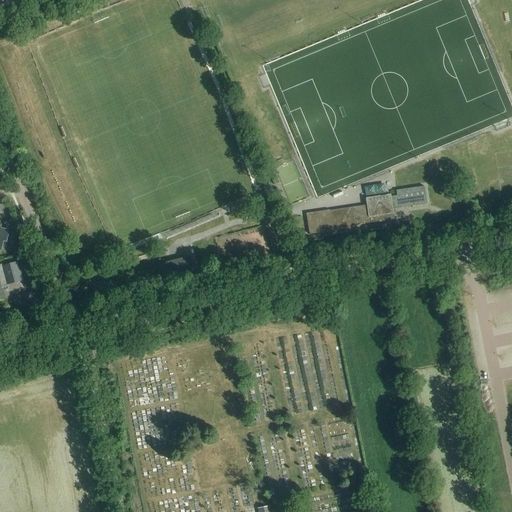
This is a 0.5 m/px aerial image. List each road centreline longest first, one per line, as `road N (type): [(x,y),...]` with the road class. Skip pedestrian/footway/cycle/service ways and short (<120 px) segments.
road 1 (unclassified): [(83,336),(342,269),(479,251)]
road 2 (unclassified): [(121,511),(83,336)]
road 3 (unclassified): [(83,336),(19,187)]
